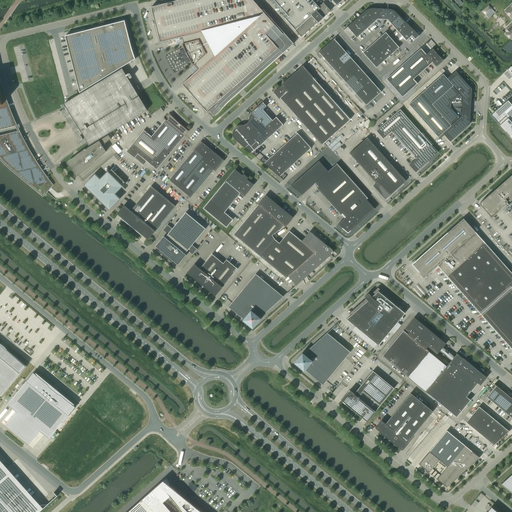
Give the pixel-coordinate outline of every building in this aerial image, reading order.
[(230,100),(276,60),(293,44),(263,10),(262,11),(252,0),(179,0),(151,7),(155,25),(160,43),(167,41),(182,37),(183,41),(184,43),(182,44),(184,50),(187,55),(190,60),(194,65),(195,64),(197,67),(199,69),(182,84),(206,112),(209,109),(212,113),(215,116),(228,103),(230,100)] [(273,0),(288,16),(285,19),(301,37),(330,11),(323,3),(318,7),(313,1),(314,0),(331,0),(336,5),(336,6),(342,0),(273,0)] [(382,20),(382,10),(379,10),(379,9),(374,9),(372,9),(371,9),(370,9),(368,9),(367,10),(366,11),(365,12),(364,12),(373,23),(377,20),(382,20)] [(382,10),(382,20),(387,20),(391,24),(399,17),(395,12),(394,11),(393,11),(392,10),(391,10),(390,10),(389,9),(386,9),(386,11),(382,10)] [(362,16),(359,18),(368,28),(373,23),(364,12),(361,15),(362,16)] [(508,24),(510,18),(505,16),(502,21),(508,24)] [(402,19),(399,17),(391,24),(396,30),(404,23),(401,20),(402,19)] [(355,20),(353,22),(362,33),(368,28),(359,18),(356,21),(355,20)] [(131,48),(124,21),(65,36),(79,93),(135,59),(133,53),(131,48)] [(353,22),(347,27),(357,38),(362,33),(353,22)] [(404,23),(396,30),(402,36),(411,28),(407,24),(406,25),(404,23)] [(411,28),(402,36),(406,41),(412,36),(415,40),(419,36),(411,28)] [(386,45),(392,40),(385,33),(380,38),(386,45)] [(386,45),(380,38),(374,43),(381,50),(386,45)] [(381,92),(334,39),(318,53),(366,106),(381,92)] [(392,40),(386,45),(393,53),(399,48),(392,40)] [(381,50),(374,43),(368,48),(375,55),(381,50)] [(386,45),(381,50),(388,58),(393,53),(386,45)] [(375,55),(368,48),(363,53),(369,60),(375,55)] [(186,61),(186,62),(188,62),(183,49),(180,50),(181,53),(178,54),(181,63),(186,61)] [(420,49),(386,79),(402,97),(417,84),(413,79),(432,62),(436,67),(443,61),(432,49),(426,55),(420,49)] [(388,58),(381,50),(375,55),(382,63),(388,58)] [(382,63),(375,55),(369,60),(376,68),(382,63)] [(281,85),(282,85),(273,93),(280,99),(322,145),(350,120),(313,78),(313,77),(303,66),(281,85)] [(62,103),(64,106),(80,132),(88,145),(112,131),(147,110),(136,92),(122,69),(68,99),(65,102),(62,103)] [(443,74),(409,105),(438,137),(442,133),(450,142),(469,125),(471,89),(455,71),(447,79),(443,75),(443,74)] [(427,82),(430,85),(439,77),(436,74),(427,82)] [(0,130),(16,126),(4,95),(0,82),(0,130)] [(511,105),(508,100),(491,115),(511,139),(511,105)] [(266,106),(262,102),(253,111),(252,111),(252,112),(251,113),(250,114),(250,115),(249,117),(249,118),(249,119),(249,120),(248,121),(248,122),(247,123),(246,124),(245,124),(244,125),(243,125),(242,125),(241,126),(239,126),(238,126),(237,126),(236,127),(235,128),(234,129),(233,130),(233,131),(233,132),(233,133),(233,134),(233,135),(233,136),(233,137),(234,137),(234,138),(234,139),(235,140),(236,140),(236,141),(237,142),(251,154),(283,125),(276,117),(272,121),(262,110),(266,106)] [(432,147),(431,145),(399,110),(376,131),(383,139),(391,132),(415,159),(409,165),(415,172),(425,164),(424,163),(427,160),(428,161),(438,153),(432,147)] [(157,170),(188,131),(185,128),(182,126),(178,123),(175,120),(173,117),(170,114),(167,117),(165,119),(164,118),(163,118),(165,120),(151,137),(143,130),(126,151),(135,158),(138,154),(157,170)] [(366,129),(372,124),(368,119),(362,124),(366,129)] [(18,131),(0,135),(0,157),(8,166),(43,195),(52,185),(49,181),(47,178),(43,172),(39,168),(35,162),(33,157),(30,153),(28,149),(25,143),(21,137),(18,131)] [(265,162),(265,165),(279,177),(311,148),(297,133),(265,162)] [(68,163),(72,168),(78,175),(84,170),(106,151),(102,146),(111,139),(108,135),(90,146),(79,154),(78,154),(77,154),(77,155),(77,156),(68,163)] [(349,153),(376,183),(373,186),(385,200),(406,181),(367,138),(349,153)] [(168,180),(191,198),(214,170),(215,171),(224,161),(201,141),(168,180)] [(119,153),(122,151),(115,143),(112,146),(119,153)] [(430,160),(432,162),(441,154),(439,152),(430,160)] [(368,198),(336,164),(328,172),(319,161),(291,186),(302,195),(315,183),(318,187),(317,188),(342,216),(343,215),(345,218),(338,224),(348,233),(375,209),(366,199),(367,198),(367,199),(368,198)] [(243,176),(235,170),(225,181),(203,208),(226,227),(229,224),(233,219),(224,212),(240,193),(244,197),(254,185),(246,179),(245,179),(242,177),(243,176)] [(94,173),(83,184),(108,210),(119,199),(114,193),(122,186),(107,171),(99,178),(94,173)] [(511,174),(494,191),(489,195),(479,204),(481,206),(484,210),(485,212),(485,211),(487,213),(486,213),(488,214),(489,215),(489,216),(490,217),(506,204),(511,211),(511,174)] [(151,186),(131,211),(123,204),(116,213),(130,226),(131,225),(132,226),(131,226),(131,227),(132,227),(132,228),(133,228),(133,227),(134,228),(134,229),(147,240),(151,236),(175,206),(151,186)] [(258,204),(233,235),(286,278),(288,277),(296,286),(330,256),(331,255),(332,254),(332,253),(332,252),(333,252),(332,251),(332,250),(330,248),(329,247),(324,243),(310,231),(302,241),(289,231),(279,243),(275,239),(272,235),(280,230),(284,225),(285,227),(293,217),(266,195),(258,204)] [(167,257),(172,260),(178,265),(186,255),(185,254),(188,250),(193,255),(197,249),(192,245),(205,229),(186,212),(172,229),(167,224),(162,230),(168,234),(165,237),(164,236),(155,246),(166,255),(165,256),(167,258),(167,257)] [(417,260),(414,262),(411,265),(423,278),(437,266),(511,349),(511,288),(511,287),(511,286),(511,273),(463,219),(417,260)] [(212,254),(200,268),(194,264),(188,272),(202,284),(202,285),(203,286),(204,285),(205,286),(204,287),(215,296),(222,287),(223,286),(237,269),(226,259),(223,263),(212,254)] [(255,274),(228,307),(242,319),(241,320),(251,328),(260,319),(259,318),(283,297),(255,274)] [(351,315),(347,319),(378,345),(405,313),(397,307),(399,305),(378,288),(370,295),(369,293),(365,297),(366,298),(349,313),(351,315)] [(405,328),(409,332),(407,334),(403,331),(382,356),(408,377),(428,353),(429,352),(426,349),(428,347),(436,354),(440,350),(440,351),(441,351),(442,351),(443,350),(443,349),(443,348),(442,348),(441,348),(444,344),(440,340),(424,327),(424,326),(423,326),(423,325),(422,326),(413,318),(405,328)] [(303,371),(304,370),(320,383),(321,383),(323,385),(350,352),(327,333),(324,336),(303,354),(301,352),(292,363),(303,371)] [(0,396),(25,366),(7,351),(0,345),(0,396)] [(434,357),(428,353),(408,377),(425,392),(446,367),(434,357)] [(486,378),(484,376),(456,353),(457,354),(446,367),(425,392),(456,417),(470,400),(466,397),(477,383),(480,385),(486,378)] [(354,394),(350,390),(341,400),(367,421),(375,411),(394,388),(373,371),(354,394)] [(16,412),(5,426),(28,445),(40,431),(49,439),(75,407),(59,394),(59,395),(48,386),(49,385),(33,373),(7,404),(16,412)] [(511,398),(496,385),(496,386),(487,397),(511,417),(511,398)] [(411,393),(385,423),(381,420),(375,428),(380,432),(402,450),(408,443),(408,442),(433,411),(411,393)] [(509,431),(479,406),(473,414),(501,438),(509,431)] [(501,438),(473,414),(469,418),(466,422),(493,445),(501,438)] [(443,463),(461,442),(447,430),(419,464),(423,467),(429,473),(429,472),(439,460),(443,463)] [(461,442),(443,463),(447,466),(437,479),(437,478),(437,479),(447,487),(479,457),(461,442)] [(0,511),(33,511),(5,480),(3,478),(0,474),(0,511)] [(511,474),(501,484),(511,492),(511,474)] [(128,511),(200,511),(171,487),(160,484),(128,511)]
